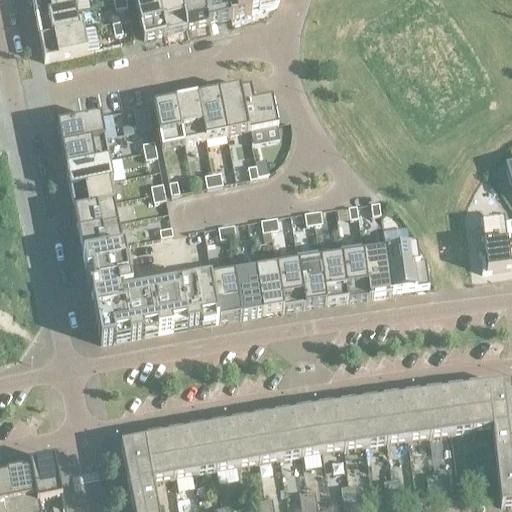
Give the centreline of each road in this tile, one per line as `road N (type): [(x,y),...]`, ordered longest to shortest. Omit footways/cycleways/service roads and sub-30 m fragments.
road 1 (residential): [(511,300),(62,372)]
road 2 (residential): [(80,433),(511,367)]
road 3 (residential): [(11,98),(62,372)]
road 4 (residential): [(11,98),(281,42)]
